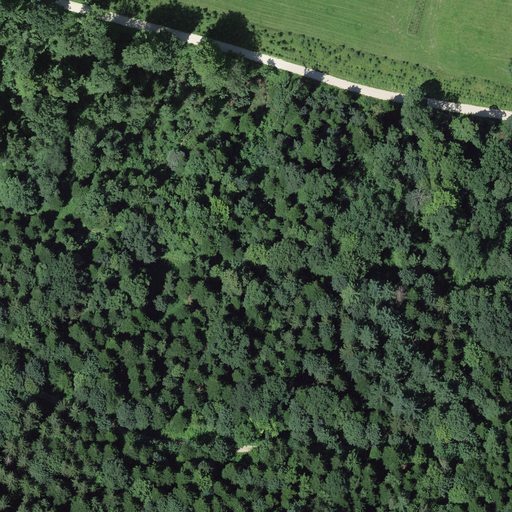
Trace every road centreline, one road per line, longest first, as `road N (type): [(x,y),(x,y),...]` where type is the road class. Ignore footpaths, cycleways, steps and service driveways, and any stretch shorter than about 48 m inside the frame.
road 1 (track): [(0,375),(157,441),(433,446),(511,413)]
road 2 (track): [(0,207),(168,257),(298,283),(438,303),(511,287)]
road 3 (track): [(511,113),(373,91),(41,0)]
